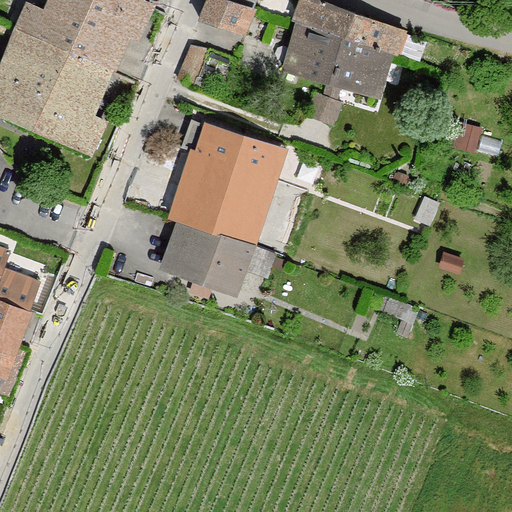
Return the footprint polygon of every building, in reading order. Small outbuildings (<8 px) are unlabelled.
[(118,46),(125,31),(62,0),(54,0),(47,14),(29,6),(20,28),(109,68),(111,69),(121,47),(118,46)] [(138,36),(151,7),(135,0),(62,0),(125,31),(138,36)] [(238,32),(248,8),(224,0),(209,0),(202,21),(238,32)] [(357,13),(321,0),(308,0),(302,22),(313,26),(345,36),(350,38),(357,13)] [(406,31),(357,13),(350,38),(390,51),(397,53),(406,31)] [(285,68),(299,73),(313,26),(302,22),(298,22),(285,68)] [(345,36),(313,26),(299,73),(332,82),(345,36)] [(90,114),(109,68),(20,28),(10,52),(13,54),(0,81),(0,115),(88,154),(104,120),(90,114)] [(350,38),(345,36),(332,82),(376,95),(390,51),(350,38)] [(211,49),(208,48),(203,60),(191,56),(195,46),(192,45),(178,79),(197,85),(200,77),(211,49)] [(203,60),(208,48),(195,46),(191,56),(203,60)] [(227,88),(238,60),(211,49),(200,77),(227,88)] [(343,102),(316,93),(308,117),(335,126),(343,102)] [(196,151),(275,177),(284,152),(193,120),(184,147),(196,151)] [(476,152),(483,128),(465,124),(459,148),(476,152)] [(254,245),(275,177),(196,151),(174,219),(191,225),(254,245)] [(440,204),(426,198),(416,219),(430,225),(440,204)] [(246,268),(254,245),(191,225),(175,268),(238,290),(246,268)] [(254,245),(246,268),(268,276),(277,253),(254,245)] [(10,251),(0,247),(0,298),(30,310),(40,281),(3,269),(10,251)] [(30,310),(0,298),(0,371),(6,374),(16,347),(30,310)] [(29,352),(16,347),(6,374),(0,388),(0,390),(12,394),(29,352)]
